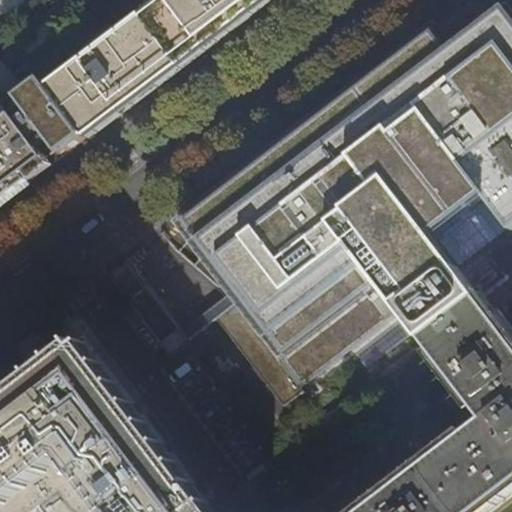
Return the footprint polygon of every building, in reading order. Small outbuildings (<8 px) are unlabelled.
[(36,0),(1,26),(43,80),(49,87),(89,139),(101,130),(138,102),(179,71),(215,43),(252,16),(272,0),(36,0)] [(0,511),(45,511),(66,496),(78,511),(480,511),(511,488),(511,338),(464,276),(511,238),(511,69),(481,28),(454,49),(437,25),(394,58),(333,103),(270,151),(210,197),(177,222),(202,255),(151,293),(188,342),(218,319),(285,406),(306,390),(325,415),(424,340),(485,420),(364,511),(217,511),(88,343),(81,348),(76,341),(0,399),(0,511)] [(49,87),(43,80),(25,93),(70,153),(77,148),(89,139),(49,87)] [(70,153),(25,93),(17,99),(8,106),(53,166),(61,160),(70,153)] [(8,106),(0,95),(0,206),(27,186),(49,169),(53,166),(8,106)] [(163,346),(129,300),(118,308),(154,354),(163,346)]
